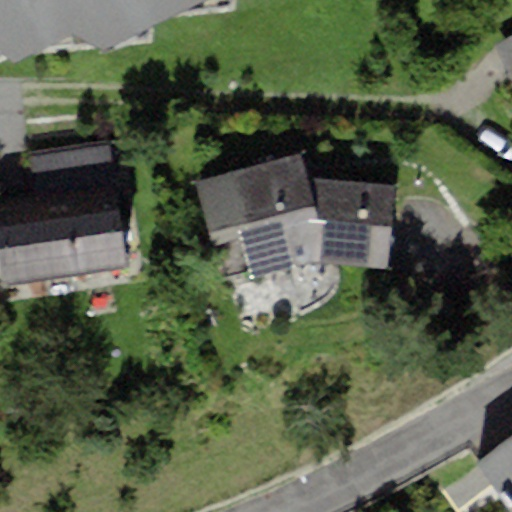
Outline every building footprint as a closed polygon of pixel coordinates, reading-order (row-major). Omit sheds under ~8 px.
[(0,0),(0,57),(146,42),(145,15),(231,7),(231,0),(0,0)] [(505,83),(511,78),(511,31),(495,40),(480,59),(505,83)] [(33,195),(0,200),(0,280),(127,260),(107,139),(26,152),(33,195)] [(299,147),(190,177),(220,281),(317,257),(381,262),(388,180),(302,175),(299,147)] [(501,428),(450,465),(484,511),(511,511),(511,440),(511,441),(501,428)]
